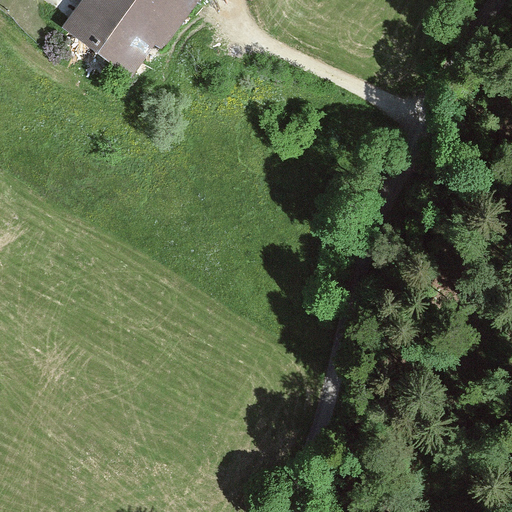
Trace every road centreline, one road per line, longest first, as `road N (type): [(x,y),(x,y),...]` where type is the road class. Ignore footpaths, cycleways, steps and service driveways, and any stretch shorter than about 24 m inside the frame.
road 1 (unclassified): [(300,511),(375,214),(501,0)]
road 2 (track): [(431,119),(241,36),(230,0)]
